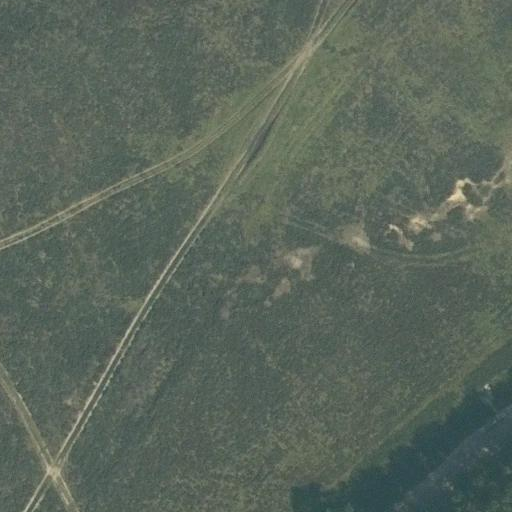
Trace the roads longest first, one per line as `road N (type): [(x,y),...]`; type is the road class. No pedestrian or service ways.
road 1 (track): [(347,0),(160,282),(27,511)]
road 2 (track): [(325,0),(308,49),(208,139),(0,246)]
road 3 (track): [(511,427),(404,511)]
